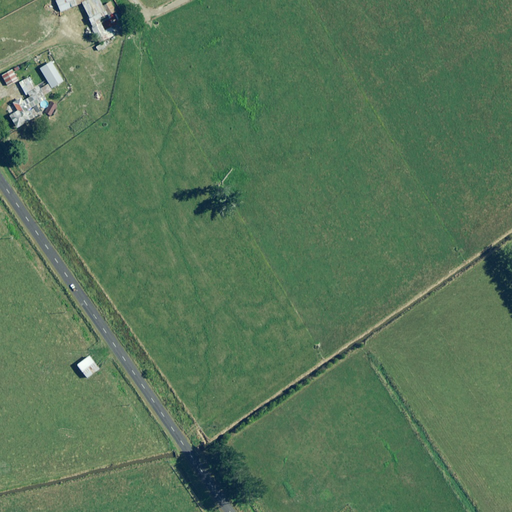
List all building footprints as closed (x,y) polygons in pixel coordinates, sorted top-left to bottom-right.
[(55,0),(60,12),(82,3),(91,25),(95,23),(103,40),(114,35),(110,27),(104,30),(98,18),(115,11),(111,1),(102,5),(100,0),(55,0)] [(107,45),(105,41),(95,47),(97,51),(107,45)] [(63,81),(51,61),(39,68),(52,88),(63,81)] [(33,107),(36,105),(46,99),(43,95),(51,91),(47,84),(41,88),(40,85),(35,88),(29,77),(24,80),(22,76),(13,81),(18,89),(21,87),(26,95),(28,93),(30,97),(23,100),(22,97),(12,103),(17,111),(9,116),(16,128),(41,113),(37,107),(34,109),(33,107)] [(99,369),(89,356),(77,365),(87,378),(99,369)]
